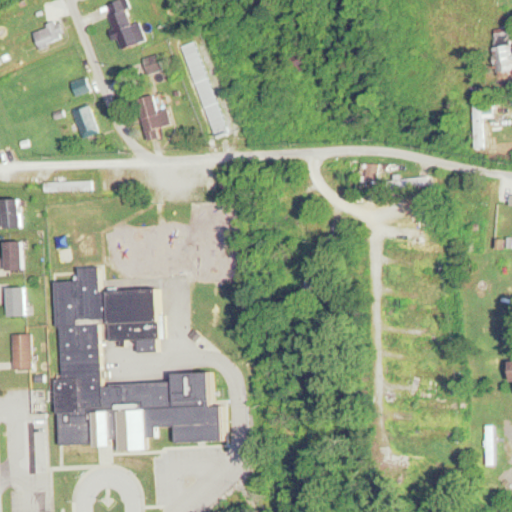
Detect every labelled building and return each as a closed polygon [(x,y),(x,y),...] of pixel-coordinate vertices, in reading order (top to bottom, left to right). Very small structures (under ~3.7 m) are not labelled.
[(121,0),(107,5),(124,50),(147,41),(140,22),(136,23),(127,0),(121,0)] [(62,21),(35,30),(41,48),(68,40),(62,21)] [(511,70),(511,28),(496,31),(501,72),(511,70)] [(198,41),(185,46),(217,137),(231,132),(198,41)] [(312,67),(309,58),(293,64),(297,73),(312,67)] [(74,81),(77,95),(93,91),(89,77),(74,81)] [(141,100),(153,141),(163,138),(161,128),(175,124),(170,109),(162,112),(157,95),(141,100)] [(477,147),(487,147),(486,103),(476,103),(477,147)] [(102,132),(91,105),(75,112),(86,139),(102,132)] [(379,181),(381,165),(370,164),(368,180),(379,181)] [(383,184),(415,184),(415,169),(407,169),(407,172),(383,172),(383,184)] [(221,177),(174,177),(174,187),(221,187),(221,177)] [(290,197),(298,236),(308,234),(299,195),(290,197)] [(8,228),(25,228),(25,199),(8,199),(8,228)] [(417,212),(398,211),(398,225),(435,226),(435,217),(417,217),(417,212)] [(447,243),(424,242),(424,238),(398,237),(398,249),(446,252),(447,243)] [(29,271),(29,242),(10,242),(10,271),(29,271)] [(318,265),(309,265),(309,301),(318,301),(318,265)] [(63,454),(62,440),(55,440),(54,421),(61,421),(59,380),(66,379),(63,326),(60,326),(58,282),(83,281),(82,268),(103,267),(104,291),(161,289),(163,316),(167,316),(168,340),(115,342),(114,324),(101,325),(105,406),(90,407),(90,416),(135,414),(135,405),(160,404),(161,428),(142,429),(143,435),(150,434),(151,450),(63,454)] [(414,280),(450,287),(452,277),(416,270),(414,280)] [(29,288),(12,288),(12,317),(29,317),(29,288)] [(36,370),(36,334),(16,334),(16,370),(36,370)] [(417,337),(417,349),(453,349),(453,342),(437,342),(437,337),(417,337)] [(465,373),(416,368),(415,377),(464,382),(465,373)] [(461,402),(418,396),(417,406),(460,411),(461,402)] [(408,436),(459,439),(459,429),(409,425),(408,436)] [(497,426),(487,426),(487,465),(497,465),(497,426)] [(456,471),(455,460),(412,463),(413,471),(434,469),(435,478),(445,477),(445,472),(456,471)] [(511,489),(511,474),(483,474),(483,489),(511,489)]
